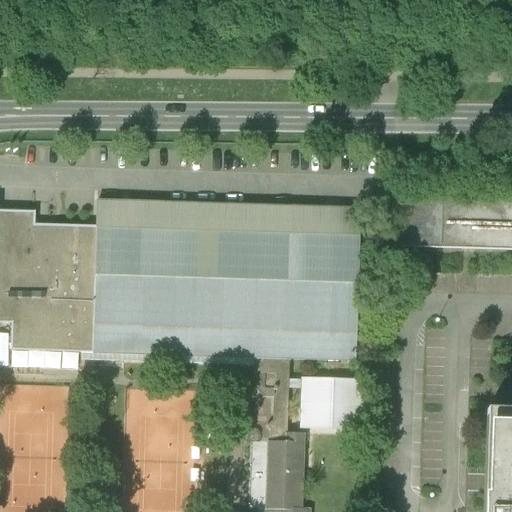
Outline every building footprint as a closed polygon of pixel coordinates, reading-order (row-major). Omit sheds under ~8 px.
[(511,199),(391,196),(389,249),(511,252),(511,199)] [(359,210),(99,202),(99,226),(96,355),(93,361),(355,368),(359,210)] [(96,355),(99,226),(35,224),(36,211),(0,210),(0,319),(16,320),(16,353),(96,355)] [(364,381),(299,380),(298,430),(307,431),(362,432),(364,381)] [(511,511),(511,427),(478,426),(475,511),(511,511)] [(284,443),(251,442),(248,511),(311,511),(312,508),(304,508),(307,431),(298,430),(285,430),(284,443)]
